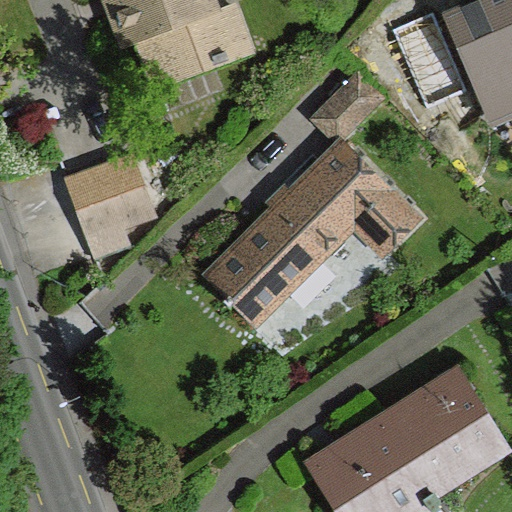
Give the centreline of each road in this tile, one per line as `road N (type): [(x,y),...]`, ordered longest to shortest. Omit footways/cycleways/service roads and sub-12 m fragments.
road 1 (unknown): [(27,394),(125,336),(314,162)]
road 2 (secondary): [(0,321),(71,511)]
